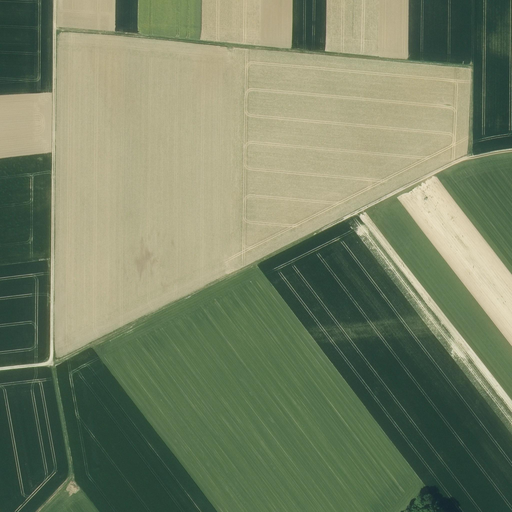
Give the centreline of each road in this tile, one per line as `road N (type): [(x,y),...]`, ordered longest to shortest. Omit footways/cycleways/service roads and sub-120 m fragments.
road 1 (track): [(54,28),(471,66),(469,154),(57,361),(0,368)]
road 2 (track): [(37,511),(71,476),(51,363),(55,0)]
